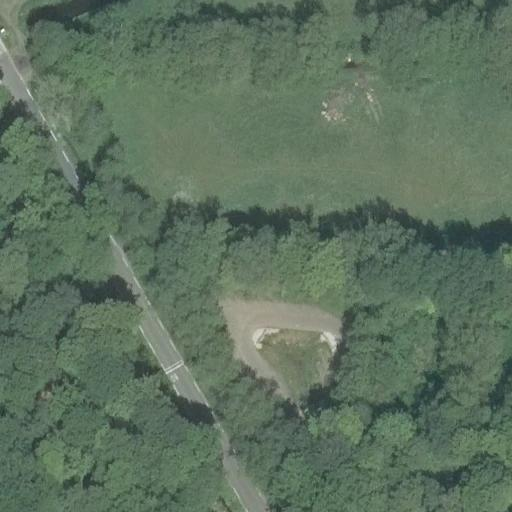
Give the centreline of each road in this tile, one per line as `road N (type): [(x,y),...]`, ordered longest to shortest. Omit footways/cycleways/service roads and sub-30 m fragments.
road 1 (tertiary): [(261,511),(0,63)]
road 2 (track): [(0,449),(181,511)]
road 3 (track): [(178,0),(6,75)]
